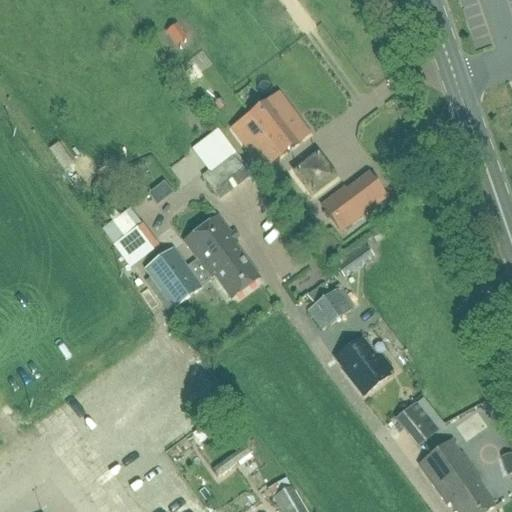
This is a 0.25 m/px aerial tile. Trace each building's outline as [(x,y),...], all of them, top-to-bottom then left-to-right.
[(229,133),(259,173),(308,138),(277,97),(229,133)] [(219,201),(250,177),(232,154),(200,178),(219,201)] [(307,194),(326,191),(322,169),(304,172),(307,194)] [(385,200),(368,178),(359,184),(345,194),(337,201),(334,198),(320,208),(339,234),(376,207),(385,200)] [(231,248),(233,247),(236,244),(216,218),(181,244),(195,263),(200,270),(231,248)] [(116,230),(106,238),(113,248),(112,249),(128,269),(138,262),(139,263),(158,249),(141,227),(136,231),(124,240),(116,230)] [(323,260),(337,250),(329,240),(315,250),(323,260)] [(256,282),(231,248),(200,270),(208,280),(212,277),(214,279),(230,302),(256,282)] [(337,271),(344,281),(373,260),(366,251),(337,271)] [(200,270),(195,263),(184,271),(171,252),(144,272),(172,310),(199,291),(198,290),(214,279),(212,277),(208,280),(200,270)] [(321,287),(306,298),(313,308),(303,316),(318,336),(354,310),(339,289),(329,297),(321,287)] [(360,399),(389,377),(360,340),(332,362),(340,372),(339,373),(360,399)] [(64,360),(79,351),(74,342),(58,351),(64,360)] [(30,389),(59,370),(49,354),(19,374),(30,389)] [(418,449),(437,433),(414,405),(395,421),(418,449)] [(490,511),(493,510),(475,485),(479,483),(451,443),(416,467),(445,508),(449,505),(453,511),(490,511)] [(217,479),(249,456),(244,448),(211,472),(217,479)] [(511,476),(511,456),(503,459),(509,478),(511,476)] [(173,476),(165,482),(187,511),(188,511),(196,506),(173,476)] [(289,490),(284,480),(266,491),(272,500),(278,511),(304,511),(291,489),(289,490)] [(113,511),(125,511),(139,501),(133,493),(112,509),(113,511)]
